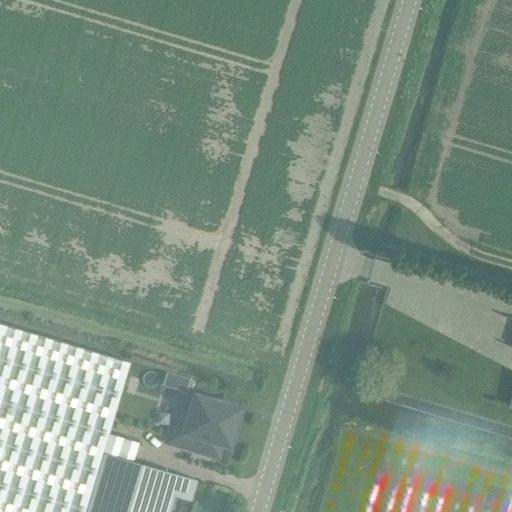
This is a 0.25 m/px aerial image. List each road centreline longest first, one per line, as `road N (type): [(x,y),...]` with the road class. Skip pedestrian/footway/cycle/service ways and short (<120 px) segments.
road 1 (unclassified): [(257,511),(408,0)]
road 2 (track): [(511,266),(453,242),(401,198)]
